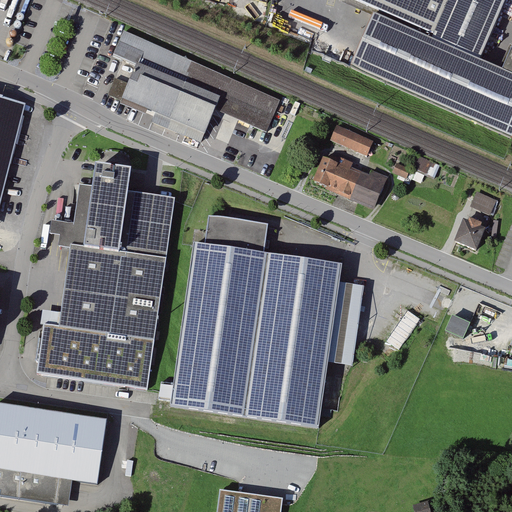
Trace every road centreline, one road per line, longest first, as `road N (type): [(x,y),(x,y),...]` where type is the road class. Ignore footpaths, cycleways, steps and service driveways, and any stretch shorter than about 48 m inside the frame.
road 1 (tertiary): [(511,290),(76,102)]
road 2 (residential): [(6,381),(32,222),(76,102)]
road 3 (unknown): [(0,503),(104,507),(116,486),(124,407)]
road 4 (residential): [(142,410),(43,396),(6,381)]
